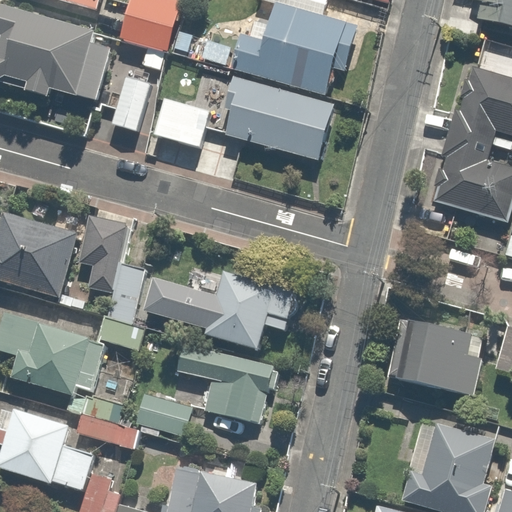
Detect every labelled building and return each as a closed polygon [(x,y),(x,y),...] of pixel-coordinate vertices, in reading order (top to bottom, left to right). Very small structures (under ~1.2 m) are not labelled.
[(45,0),(102,14),(104,6),(105,0),(45,0)] [(133,0),(122,43),(148,49),(143,68),(164,73),(169,55),(176,57),(190,1),(187,0),(133,0)] [(260,22),(255,39),(243,35),(240,45),(211,36),(204,58),(228,65),(335,97),(356,23),(329,15),(333,0),(259,0),(257,6),(278,12),(274,26),(260,22)] [(511,0),(476,0),(471,23),(511,32),(511,0)] [(112,35),(6,8),(0,33),(0,86),(93,110),(112,35)] [(145,131),(157,78),(128,71),(115,124),(145,131)] [(495,134),(511,138),(511,83),(469,71),(431,205),(511,227),(511,161),(489,155),(495,134)] [(341,104),(236,75),(220,133),(325,162),(341,104)] [(215,114),(168,102),(159,136),(206,149),(215,114)] [(91,210),(77,267),(90,270),(86,289),(115,297),(134,221),(91,210)] [(0,232),(0,278),(64,296),(80,236),(5,216),(0,232)] [(295,368),(210,352),(212,344),(242,349),(246,325),(271,329),(280,282),(189,265),(177,330),(185,332),(182,350),(178,374),(211,380),(204,415),(265,426),(270,397),(289,400),(295,368)] [(163,332),(176,278),(126,266),(108,340),(144,349),(149,329),(163,332)] [(482,330),(417,313),(399,388),(477,408),(489,358),(475,355),(482,330)] [(7,317),(0,343),(0,355),(21,361),(15,382),(99,404),(114,345),(7,317)] [(511,321),(510,321),(496,381),(511,384),(511,321)] [(198,412),(147,399),(140,426),(191,439),(198,412)] [(0,439),(0,446),(4,448),(0,465),(0,469),(86,491),(96,451),(68,444),(72,425),(14,410),(8,409),(0,439)] [(495,511),(511,443),(511,436),(428,417),(407,502),(448,511),(495,511)] [(82,419),(79,435),(143,449),(147,434),(82,419)] [(260,511),(266,488),(181,468),(171,511),(260,511)] [(115,511),(123,484),(94,476),(83,511),(115,511)] [(511,511),(511,487),(510,487),(502,511),(511,511)] [(156,511),(121,503),(119,511),(156,511)]
